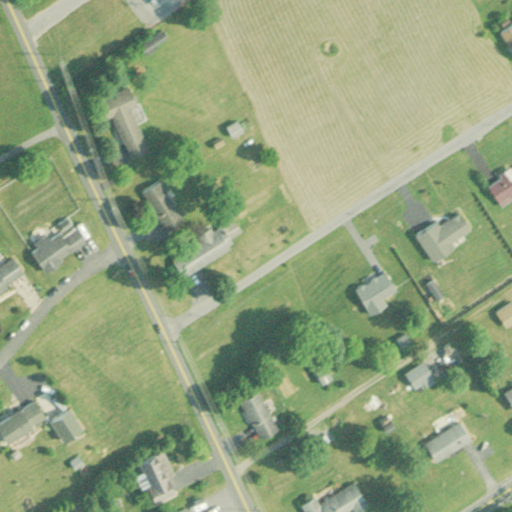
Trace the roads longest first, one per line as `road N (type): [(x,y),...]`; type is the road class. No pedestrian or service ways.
road 1 (residential): [(8,0),(246,511)]
road 2 (residential): [(166,329),(511,107)]
road 3 (residential): [(0,361),(75,276),(126,245)]
